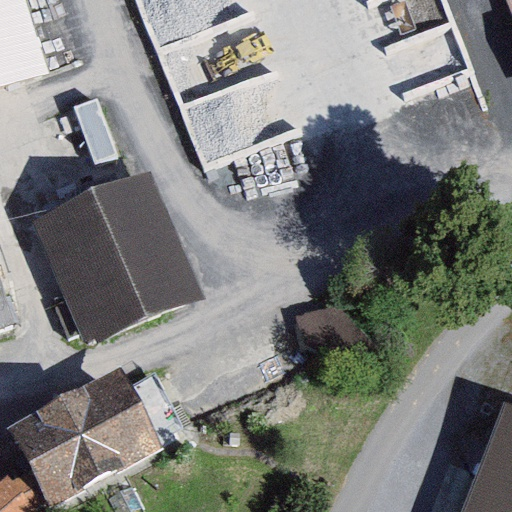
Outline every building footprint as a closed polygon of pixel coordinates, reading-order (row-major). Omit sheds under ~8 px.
[(511,0),(502,0),(511,25),(511,0)] [(202,305),(151,183),(40,229),(90,351),(202,305)] [(0,253),(0,362),(33,352),(0,253)] [(103,511),(168,476),(127,403),(8,470),(25,501),(5,511),(103,511)] [(511,511),(511,416),(507,414),(468,511),(511,511)] [(464,511),(477,476),(459,470),(444,511),(464,511)]
